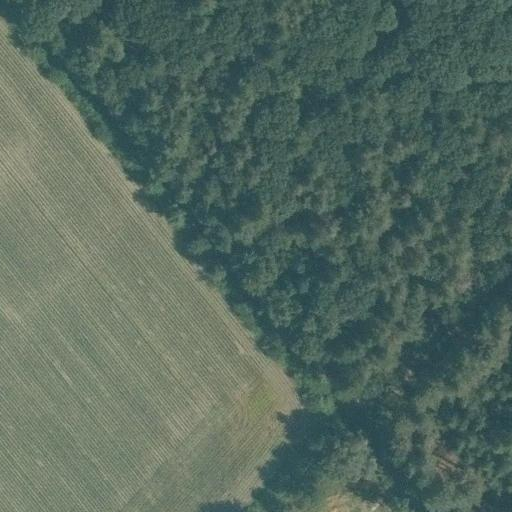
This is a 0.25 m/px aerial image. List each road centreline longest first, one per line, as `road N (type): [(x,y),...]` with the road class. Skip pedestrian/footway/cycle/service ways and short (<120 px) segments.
road 1 (track): [(431,511),(20,0)]
road 2 (track): [(282,511),(511,265)]
